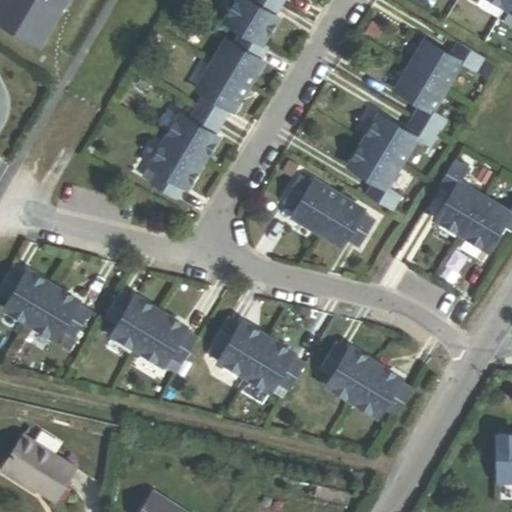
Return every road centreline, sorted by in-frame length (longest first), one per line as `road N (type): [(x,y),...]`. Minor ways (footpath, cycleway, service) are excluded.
road 1 (residential): [(197,261),(351,0)]
road 2 (residential): [(482,351),(388,304),(197,261)]
road 3 (residential): [(197,261),(46,227),(12,232),(0,254)]
road 4 (tertiary): [(482,351),(389,511)]
